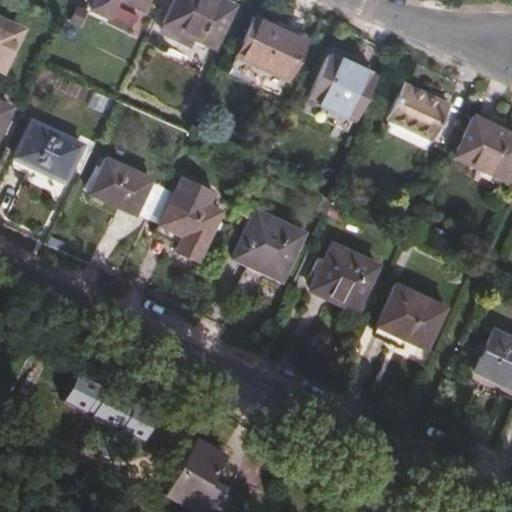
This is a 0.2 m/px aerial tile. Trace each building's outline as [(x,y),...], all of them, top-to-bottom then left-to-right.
[(112,0),(135,11),(140,0),(89,0),(84,11),(102,20),(112,0)] [(205,48),(225,7),(209,0),(167,0),(151,34),(179,47),(183,40),(205,48)] [(274,95),(297,44),(248,22),(225,71),(274,95)] [(0,58),(13,31),(0,24),(0,58)] [(336,146),(367,79),(322,59),(290,124),(336,146)] [(432,135),(447,102),(399,79),(384,112),(388,114),(428,133),(432,135)] [(428,133),(388,114),(385,121),(386,127),(419,143),(425,140),(428,133)] [(500,184),(511,156),(511,141),(468,121),(450,159),(500,184)] [(55,180),(71,148),(21,124),(5,158),(20,166),(20,164),(55,180)] [(143,185),(98,163),(83,196),(79,204),(97,213),(101,204),(128,218),(143,185)] [(201,209),(206,195),(177,182),(170,196),(168,195),(152,230),(167,237),(163,245),(172,249),(169,257),(189,265),(212,215),(201,209)] [(326,203),(318,199),(312,212),(320,215),(326,203)] [(326,203),(320,215),(335,221),(340,209),(326,203)] [(79,204),(75,213),(93,221),(97,213),(79,204)] [(404,215),(394,210),(390,220),(399,225),(404,215)] [(272,286),(296,236),(247,213),(224,259),(240,267),(236,276),(254,283),(257,279),(272,286)] [(453,240),(438,233),(433,244),(448,249),(453,240)] [(222,257),(213,253),(204,274),(212,276),(222,257)] [(344,321),(366,274),(321,254),(301,300),(344,321)] [(366,334),(395,347),(402,337),(418,345),(434,312),(387,291),(378,307),(373,305),(369,313),(375,316),(366,334)] [(511,393),(511,344),(488,334),(468,373),(511,393)] [(402,337),(395,347),(412,355),(418,345),(402,337)] [(53,358),(39,385),(63,397),(77,370),(53,358)] [(140,409),(95,394),(87,422),(134,437),(140,409)] [(167,497),(197,511),(221,511),(230,492),(210,483),(223,451),(195,438),(167,497)] [(213,474),(210,483),(230,492),(233,482),(213,474)]
